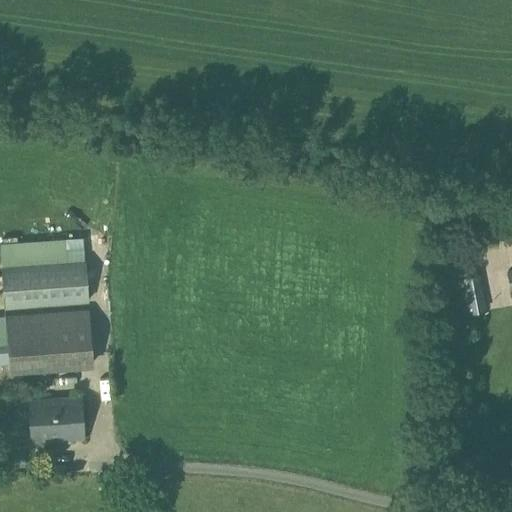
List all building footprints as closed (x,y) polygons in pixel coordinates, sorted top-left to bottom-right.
[(436,260),(436,274),(469,272),(469,258),(436,260)] [(2,268),(5,308),(88,302),(85,262),(2,268)] [(447,282),(453,318),(482,311),(476,277),(447,282)] [(89,310),(6,316),(10,370),(93,364),(89,310)] [(85,439),(81,397),(27,401),(30,442),(59,440),(59,441),(85,439)]
